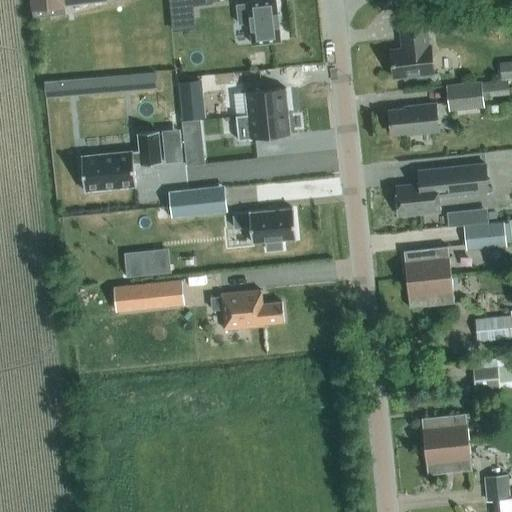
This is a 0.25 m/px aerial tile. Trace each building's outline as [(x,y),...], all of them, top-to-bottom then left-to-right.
[(37,0),(45,45),(65,45),(64,28),(111,25),(109,0),(37,0)] [(240,3),(229,4),(231,23),(242,22),(244,44),(272,41),(267,0),(247,0),(239,1),(240,3)] [(426,23),(399,26),(401,41),(403,41),(404,49),(390,51),(393,79),(417,76),(417,79),(430,78),(430,75),(433,74),(430,46),(428,47),(426,23)] [(511,58),(498,60),(499,76),(511,75),(511,58)] [(107,75),(76,78),(77,93),(108,90),(107,75)] [(510,95),(508,79),(496,80),(482,82),(483,97),(510,95)] [(183,123),(201,121),(205,121),(201,80),(179,82),(183,123)] [(483,97),(482,83),(447,87),(449,111),(485,107),(483,97)] [(285,89),(244,93),(247,115),(287,111),(285,89)] [(405,109),(388,111),(391,135),(407,134),(407,136),(438,132),(435,104),(405,108),(405,109)] [(247,115),(235,117),(237,141),(289,135),(287,111),(247,115)] [(135,169),(153,167),(150,137),(132,139),(133,155),(79,161),(83,196),(131,190),(129,169),(135,168),(135,169)] [(186,167),(205,166),(204,149),(185,151),(186,167)] [(419,184),(396,186),(399,217),(438,213),(436,197),(487,193),(484,165),(418,171),(419,184)] [(225,186),(169,193),(172,217),(227,211),(225,186)] [(296,233),(293,203),(249,208),(249,209),(234,210),(235,223),(250,221),(252,238),(267,236),(267,245),(282,244),(281,235),(296,233)] [(461,211),(447,213),(448,226),(463,225),(461,211)] [(507,246),(504,221),(464,226),(467,251),(507,246)] [(447,247),(403,252),(406,280),(450,275),(447,247)] [(150,274),(148,253),(110,257),(112,278),(150,274)] [(112,282),(115,305),(185,297),(183,274),(112,282)] [(453,304),(450,275),(406,280),(409,308),(453,304)] [(99,286),(80,287),(81,304),(100,303),(99,286)] [(265,324),(285,322),(283,302),(263,304),(261,290),(222,294),(225,330),(265,326),(265,324)] [(222,296),(212,297),(213,309),(223,308),(222,296)] [(146,344),(158,342),(152,302),(140,304),(146,344)] [(511,337),(511,311),(511,315),(475,319),(478,342),(511,337)] [(178,363),(176,348),(156,350),(158,365),(178,363)] [(475,370),(476,390),(501,388),(498,370),(475,370)] [(465,414),(420,418),(423,447),(468,442),(465,414)] [(471,471),(468,442),(423,447),(426,475),(471,471)] [(511,500),(509,475),(486,476),(487,502),(511,500)]
